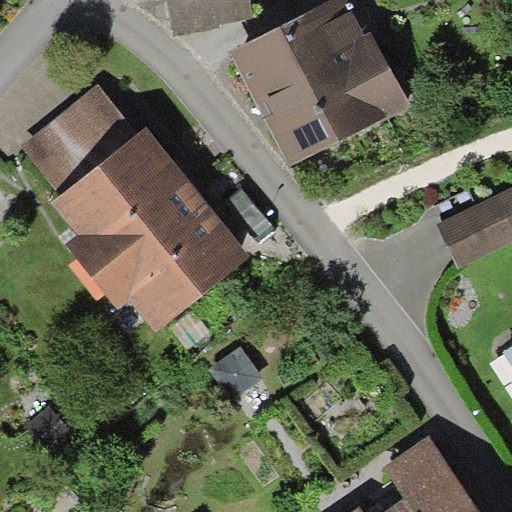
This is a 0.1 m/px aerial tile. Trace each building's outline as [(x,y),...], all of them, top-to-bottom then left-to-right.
[(168,0),(175,35),(252,21),(247,0),(168,0)] [(351,0),(237,56),(289,164),(403,108),(351,0)] [(141,139),(100,86),(20,148),(60,200),(51,207),(83,248),(72,257),(120,318),(131,310),(153,338),(252,262),(194,188),(151,131),(141,139)] [(511,189),(442,226),(461,262),(511,235),(511,189)] [(243,346),(216,366),(235,391),(261,371),(243,346)] [(468,511),(423,444),(380,472),(392,490),(358,511),(468,511)]
